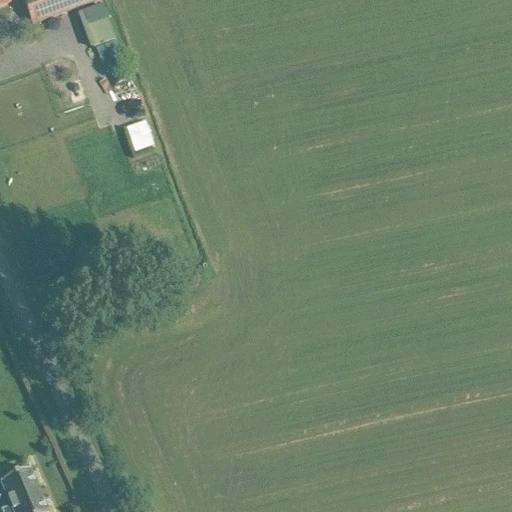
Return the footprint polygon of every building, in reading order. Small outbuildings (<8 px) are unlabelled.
[(98,0),(22,0),(32,26),(99,2),(98,0)] [(102,8),(78,16),(91,50),(113,42),(102,8)] [(125,127),(133,154),(155,147),(147,121),(125,127)] [(0,153),(0,158),(15,197),(35,190),(25,166),(37,161),(29,142),(0,153)] [(1,511),(46,511),(30,471),(0,484),(10,508),(1,511)]
